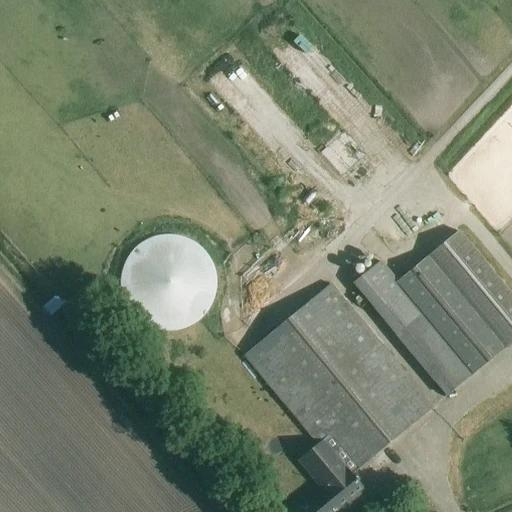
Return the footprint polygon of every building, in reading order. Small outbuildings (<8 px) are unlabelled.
[(275,29),(336,114),(360,97),(299,11),(275,29)] [(322,177),(336,163),(303,129),(299,118),(276,95),(266,99),(257,74),(244,61),(227,67),(220,74),(220,76),(262,119),(264,125),(290,151),(298,171),(308,182),(322,177)] [(364,126),(378,118),(369,103),(356,110),(364,126)] [(413,203),(432,227),(443,219),(424,194),(413,203)] [(474,376),(504,352),(511,346),(511,296),(460,233),(399,283),(382,262),(355,285),(447,398),(474,376)] [(135,251),(125,267),(121,285),(125,303),(135,318),(151,328),(169,332),(187,328),(203,318),(213,302),(216,284),(212,266),(202,251),(186,241),(168,237),(150,241),(135,251)] [(340,511),(338,509),(362,490),(351,477),(432,409),(328,287),(242,360),(316,447),(297,463),(320,490),(293,511),(340,511)]
